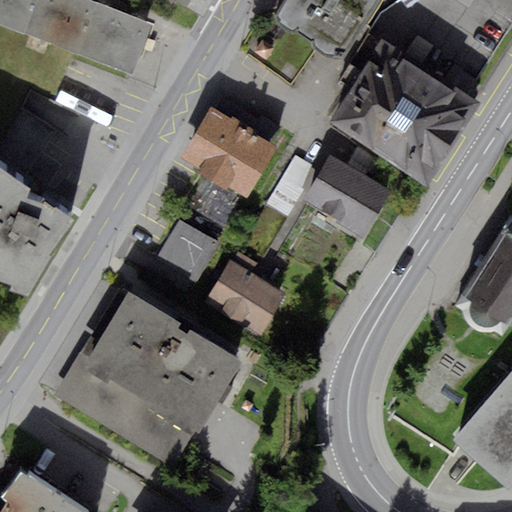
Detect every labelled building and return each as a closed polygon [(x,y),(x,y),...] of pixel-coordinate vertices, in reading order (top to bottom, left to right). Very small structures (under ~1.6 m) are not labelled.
[(154,27),(83,0),(0,0),(0,23),(135,76),(154,27)] [(210,0),(175,0),(201,16),(210,0)] [(284,0),(278,11),(277,24),(293,31),(299,27),(299,33),(314,41),(314,49),(328,57),(338,55),(377,0),(284,0)] [(511,0),(427,0),(394,48),(464,95),(511,22),(511,0)] [(394,48),(382,40),(327,122),(425,187),(480,106),(464,95),(394,48)] [(179,157),(246,194),(277,139),(210,101),(179,157)] [(280,181),(296,191),(311,166),(296,156),(280,181)] [(392,190),(329,157),(305,203),(368,236),(392,190)] [(0,282),(12,287),(9,291),(28,297),(72,224),(44,203),(41,207),(25,198),(30,191),(0,168),(0,282)] [(179,217),(167,238),(208,261),(220,240),(179,217)] [(511,220),(510,220),(463,296),(470,303),(470,310),(472,317),(479,325),(487,326),(495,325),(500,322),(505,325),(511,313),(511,220)] [(287,296),(229,262),(203,304),(262,339),(287,296)] [(173,468),(195,432),(199,434),(243,363),(129,292),(96,344),(89,339),(54,394),(173,468)] [(509,490),(511,486),(511,372),(452,440),(509,490)] [(20,473),(2,496),(6,503),(0,511),(78,511),(30,475),(27,477),(20,473)]
